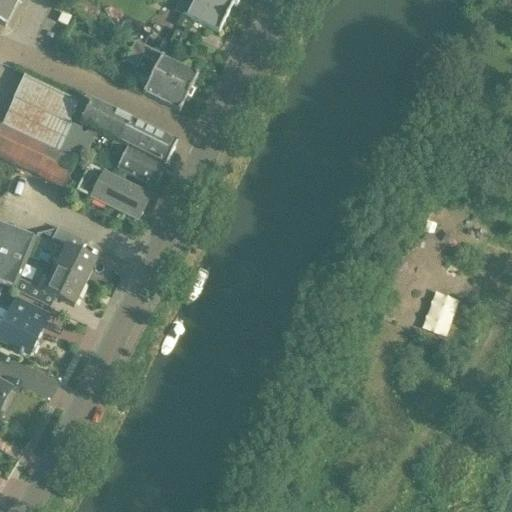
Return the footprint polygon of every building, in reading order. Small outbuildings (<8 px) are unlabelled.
[(0,0),(0,26),(4,28),(10,18),(18,0),(0,0)] [(179,0),(173,12),(199,24),(217,33),(231,5),(235,7),(238,0),(179,0)] [(71,19),(62,15),(58,23),(67,28),(71,19)] [(161,57),(135,44),(125,63),(137,69),(142,58),(157,65),(143,96),(179,114),(197,77),(160,59),(161,57)] [(80,106),(24,79),(1,126),(57,152),(71,123),(80,106)] [(89,103),(82,100),(80,106),(71,123),(78,127),(89,103)] [(129,123),(89,103),(78,127),(94,135),(111,143),(118,146),(129,123)] [(80,164),(94,135),(78,127),(71,123),(57,152),(74,160),(80,164)] [(176,145),(129,123),(118,146),(125,150),(164,168),(165,169),(176,145)] [(68,177),(74,160),(57,152),(1,126),(0,125),(0,160),(63,191),(68,177)] [(125,150),(118,146),(111,143),(109,148),(117,152),(114,158),(120,161),(125,150)] [(125,150),(120,161),(115,171),(153,190),(164,168),(125,150)] [(141,194),(87,168),(80,182),(75,192),(137,223),(149,198),(141,194)] [(33,243),(0,229),(0,286),(13,292),(33,243)] [(65,249),(54,271),(85,286),(96,263),(76,254),(82,243),(57,231),(52,242),(65,249)] [(73,310),(85,286),(54,271),(48,283),(42,279),(36,291),(18,282),(14,292),(49,309),(54,300),(73,310)] [(47,317),(15,301),(9,313),(1,309),(0,309),(0,343),(19,353),(18,355),(20,357),(22,354),(27,357),(28,355),(31,354),(35,346),(34,343),(47,317)] [(0,406),(10,389),(0,383),(0,406)]
